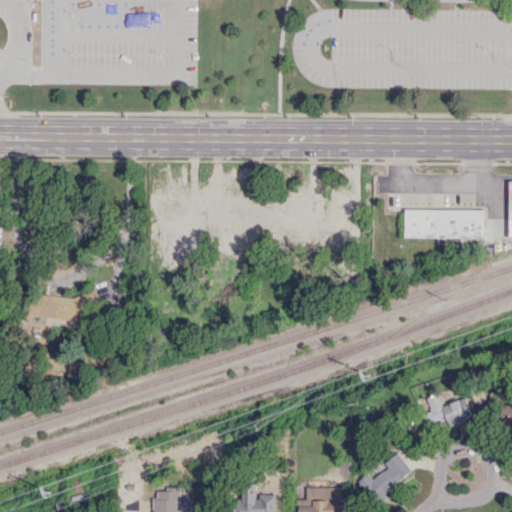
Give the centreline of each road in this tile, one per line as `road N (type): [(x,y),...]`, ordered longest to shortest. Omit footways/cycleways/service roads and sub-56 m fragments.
road 1 (primary): [(511,138),(0,136)]
road 2 (residential): [(418,511),(440,496),(465,499),(490,489),(486,457),(478,448),(456,447),(441,461),(440,496)]
